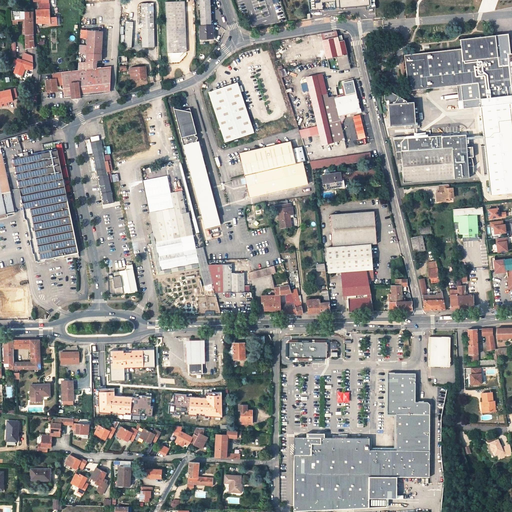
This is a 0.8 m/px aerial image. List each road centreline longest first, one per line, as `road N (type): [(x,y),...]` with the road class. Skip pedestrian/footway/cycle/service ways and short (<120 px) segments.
road 1 (residential): [(418,323),(353,28),(237,40)]
road 2 (residential): [(237,40),(193,80),(88,114),(70,134)]
road 3 (residential): [(70,134),(100,316)]
road 4 (residential): [(458,322),(459,426),(503,430)]
road 5 (secondary): [(418,323),(276,324)]
road 6 (residential): [(274,464),(276,324)]
road 7 (secondary): [(276,324),(142,327)]
road 8 (residential): [(29,0),(36,54),(28,128)]
road 9 (residential): [(185,459),(83,455),(59,444)]
